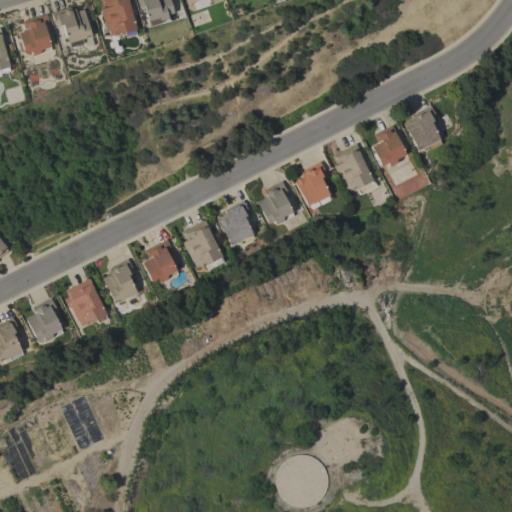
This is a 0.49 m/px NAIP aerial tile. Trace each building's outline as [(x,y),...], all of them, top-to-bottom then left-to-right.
[(99,9),(110,6),(110,4),(101,7),(99,0),(127,0),(129,6),(128,6),(135,29),(134,29),(135,34),(125,37),(124,33),(113,36),(112,35),(108,36),(106,31),(105,31),(99,9)] [(168,0),(172,12),(166,14),(167,18),(160,20),(160,21),(148,24),(147,20),(143,7),(138,8),(135,0),(168,0)] [(188,4),(186,0),(209,0),(207,1),(208,4),(194,10),(191,3),(188,4)] [(68,46),(67,42),(66,43),(61,25),(60,25),(60,26),(55,27),(50,12),(69,7),(70,9),(74,8),(75,11),(83,9),(90,36),(80,38),(82,43),(68,46)] [(17,33),(29,29),(28,28),(23,29),(21,21),(46,14),(51,30),(45,31),(49,46),(50,50),(38,54),(31,56),(30,52),(23,53),(17,33)] [(0,35),(4,34),(4,37),(2,38),(3,42),(2,43),(8,66),(7,67),(8,71),(0,72),(0,35)] [(436,120),(432,122),(432,121),(429,122),(440,144),(427,150),(425,145),(417,149),(417,150),(416,151),(404,125),(410,122),(409,119),(413,117),(412,114),(429,106),(436,120)] [(370,146),(381,141),(380,140),(375,142),(372,135),(391,125),(394,132),(393,132),(404,154),(395,159),(396,161),(395,163),(388,167),(386,163),(380,166),(370,146)] [(374,186),(357,194),(354,188),(352,189),(350,190),(350,189),(346,192),(343,186),(342,187),(332,166),(342,161),(341,160),(334,163),(330,156),(355,143),(362,157),(360,158),(371,180),(374,186)] [(294,181),(294,180),(300,177),(298,174),(302,172),(301,170),(319,162),(326,176),(321,178),(321,177),(319,178),(328,195),(327,195),(329,199),(317,205),(318,205),(310,209),(308,205),(305,206),(293,181),(294,181)] [(255,202),(265,197),(263,193),(264,193),(262,190),(280,181),(288,197),(283,199),(292,216),(281,222),(280,221),(274,224),(272,221),(266,224),(255,202)] [(249,215),(248,215),(249,218),(252,217),(254,220),(246,224),(250,234),(252,238),(239,244),(238,241),(234,242),(229,244),(230,245),(228,245),(216,220),(223,216),(222,213),(226,211),(225,209),(242,201),(249,215)] [(220,261),(211,266),(204,270),(202,265),(201,265),(201,266),(199,267),(199,266),(195,268),(192,262),(191,263),(186,252),(181,242),(191,238),(191,236),(183,240),(179,232),(204,220),(210,234),(220,256),(219,257),(220,261)] [(151,257),(151,256),(146,258),(142,251),(165,239),(168,244),(168,245),(173,254),(168,256),(176,274),(158,282),(157,279),(150,283),(141,262),(151,257)] [(126,259),(133,273),(129,275),(128,274),(126,275),(135,293),(118,301),(118,300),(114,302),(114,303),(113,303),(100,278),(107,275),(106,272),(110,270),(109,267),(126,259)] [(66,301),(76,296),(75,294),(67,298),(63,290),(88,278),(95,292),(94,293),(105,314),(104,315),(106,319),(96,324),(94,320),(88,323),(88,322),(85,323),(86,324),(84,325),(83,324),(79,326),(77,321),(76,321),(66,301)] [(24,318),(34,314),(32,310),(33,309),(32,306),(49,298),(57,314),(52,316),(61,332),(43,341),(41,338),(35,341),(24,318)] [(17,332),(13,334),(13,333),(11,334),(21,355),(8,361),(7,357),(0,360),(0,322),(10,318),(17,332)] [(320,498),(316,501),(313,504),(309,506),(304,507),(299,507),(295,507),(290,506),(286,504),(282,501),(279,498),(276,494),(274,490),(273,485),(273,481),(273,476),(274,472),(276,467),(279,464),(282,460),(286,458),(290,456),(295,455),(299,454),(304,455),(309,456),(313,458),(317,460),(320,464),(322,467),(324,472),(326,476),(326,481),(326,485),(324,490),(322,494),(320,498)]
